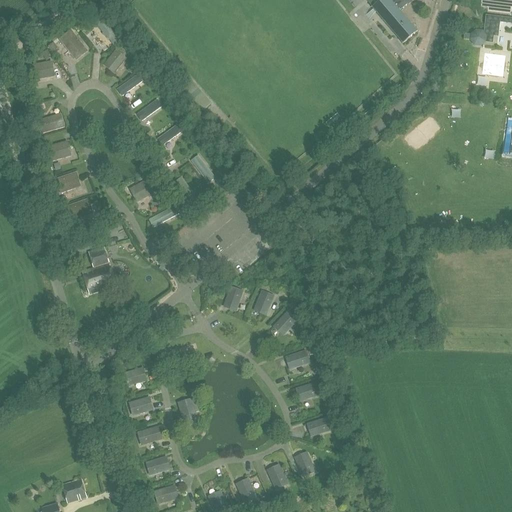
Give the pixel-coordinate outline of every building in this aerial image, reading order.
[(404,1),(409,5),(414,0),(366,0),(374,9),(405,45),(404,45),(405,46),(420,33),(419,32),(419,33),(398,9),(397,7),(404,1)] [(98,16),(92,20),(108,39),(109,39),(114,46),(122,40),(117,33),(114,36),(113,35),(114,35),(98,16)] [(474,46),(481,47),(486,42),(493,43),(494,36),(499,37),(501,22),(511,23),(511,19),(486,16),(484,32),(483,31),(476,30),(471,35),(470,41),(474,46)] [(70,54),(72,57),(73,57),(76,55),(76,54),(84,48),(70,31),(59,40),(70,54)] [(52,43),(47,47),(53,54),(58,50),(52,43)] [(104,66),(115,75),(127,59),(116,50),(104,66)] [(41,54),(44,59),(49,56),(46,51),(41,54)] [(25,67),(28,81),(46,78),(50,78),(50,77),(50,74),(49,73),(47,63),(25,67)] [(117,90),(122,97),(143,82),(138,75),(117,90)] [(183,89),(204,113),(212,105),(192,81),(183,89)] [(157,100),(137,115),(142,122),(163,107),(157,100)] [(38,121),(42,135),(66,128),(62,114),(38,121)] [(178,124),(157,139),(162,147),(183,131),(178,124)] [(169,151),(189,137),(187,134),(167,148),(169,151)] [(46,148),(50,162),(61,159),(61,158),(65,157),(66,157),(69,156),(70,155),(69,151),(68,151),(66,142),(46,148)] [(198,155),(190,161),(207,183),(215,178),(198,155)] [(56,181),(61,195),(72,190),(76,188),(80,187),(80,186),(79,183),(78,182),(76,174),(56,181)] [(199,200),(182,177),(174,183),(191,206),(199,200)] [(132,194),(137,202),(156,192),(150,179),(133,188),(130,190),(131,193),(132,194)] [(67,207),(72,221),(83,217),(83,216),(87,214),(88,215),(92,214),(92,213),(91,209),(90,209),(87,200),(67,207)] [(175,206),(149,220),(153,229),(180,214),(175,206)] [(115,238),(126,234),(123,226),(112,230),(115,238)] [(83,272),(90,295),(116,287),(104,248),(89,253),(94,269),(83,272)] [(224,308),(236,312),(243,292),(231,288),(224,308)] [(255,311),(266,316),(274,297),(263,292),(255,311)] [(274,328),(283,336),(297,320),(288,312),(274,328)] [(286,358),(290,370),(310,363),(306,352),(286,358)] [(123,375),(126,387),(146,381),(143,369),(123,375)] [(296,390),(300,402),(320,395),(316,384),(296,390)] [(130,404),(133,416),(153,410),(150,398),(130,404)] [(178,403),(185,427),(200,423),(192,399),(178,403)] [(344,425),(341,418),(335,420),(337,427),(344,425)] [(308,425),(311,437),(331,431),(328,419),(308,425)] [(138,434),(141,445),(162,440),(158,428),(138,434)] [(295,458),(304,477),(315,472),(306,453),(295,458)] [(147,464),(150,476),(170,470),(167,458),(147,464)] [(268,471),(276,490),(287,485),(279,466),(268,471)] [(62,486),(68,504),(87,498),(82,480),(62,486)] [(237,485),(245,504),(257,499),(248,480),(237,485)] [(155,493),(158,504),(178,498),(175,487),(155,493)] [(209,497),(215,511),(226,511),(229,511),(220,492),(209,497)]
